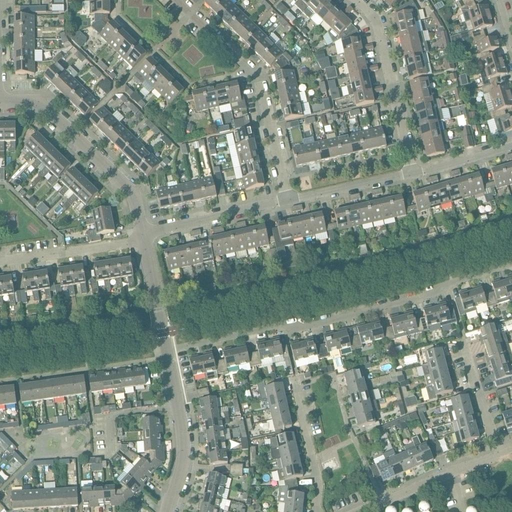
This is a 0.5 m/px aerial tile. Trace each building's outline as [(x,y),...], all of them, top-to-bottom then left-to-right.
[(207,0),(204,4),(213,12),(224,0),(207,0)] [(224,0),(213,12),(221,20),(234,6),(227,0),(224,0)] [(299,0),(294,5),(302,13),(307,7),(314,0),(299,0)] [(314,0),(307,7),(302,13),(310,20),(311,20),(315,15),(328,2),(329,3),(330,3),(332,0),(314,0)] [(398,0),(382,0),(382,1),(390,8),(398,0)] [(460,0),(456,3),(460,9),(474,2),(472,0),(460,0)] [(396,15),(394,16),(397,27),(414,23),(420,22),(418,11),(412,1),(395,11),(396,15)] [(442,1),(436,5),(439,10),(445,6),(442,1)] [(315,15),(311,20),(318,27),(323,22),(336,9),(330,3),(329,3),(328,2),(315,15)] [(474,2),(460,9),(463,15),(465,23),(489,16),(489,15),(491,15),(488,6),(477,9),(474,2)] [(85,3),(82,3),(82,15),(90,15),(95,15),(95,26),(103,22),(107,20),(107,15),(109,15),(109,3),(90,3),(85,3)] [(280,3),(276,8),(280,12),(284,7),(280,3)] [(221,20),(229,28),(242,14),(234,6),(221,20)] [(336,9),(323,22),(331,30),(343,17),(345,18),(349,14),(345,11),(342,15),(336,9)] [(229,28),(237,36),(250,22),(242,14),(229,28)] [(15,17),(15,28),(34,28),(34,16),(15,17)] [(468,32),(458,35),(461,42),(470,39),(485,35),(483,29),(492,26),(489,16),(465,23),(468,32)] [(333,44),(341,40),(357,31),(351,25),(351,24),(345,18),(343,17),(331,30),(327,33),(333,44)] [(443,27),(438,18),(434,20),(439,28),(443,27)] [(103,22),(91,27),(99,36),(108,44),(121,31),(113,22),(111,24),(107,20),(103,22)] [(237,36),(245,44),(259,30),(250,22),(237,36)] [(399,38),(417,33),(414,23),(397,27),(399,38)] [(15,28),(15,40),(34,40),(34,28),(15,28)] [(245,44),(254,52),(267,38),(259,30),(245,44)] [(121,31),(108,44),(116,52),(129,39),(121,31)] [(362,52),(368,51),(367,46),(361,48),(359,39),(357,31),(341,40),(344,54),(361,50),(362,52)] [(417,33),(399,38),(402,48),(419,44),(425,43),(423,32),(417,33)] [(267,38),(254,52),(262,60),(275,46),(280,41),(273,34),(268,39),(267,38)] [(478,45),(480,54),(489,51),(499,48),(496,38),(487,41),(485,35),(470,39),(472,47),(478,45)] [(129,39),(116,52),(124,60),(137,46),(129,39)] [(34,40),(15,40),(15,51),(34,51),(34,40)] [(275,46),(262,60),(270,68),(272,66),(275,70),(289,62),(282,56),(284,54),(283,54),(287,49),(280,42),(276,47),(275,46)] [(422,55),(419,44),(402,48),(404,59),(422,55)] [(137,46),(124,60),(133,68),(146,55),(137,46)] [(364,60),(362,52),(361,50),(344,54),(346,64),(364,60)] [(34,51),(15,51),(15,63),(34,62),(42,62),(42,51),(34,51)] [(490,57),(489,51),(480,54),(474,56),(476,63),(482,62),(484,70),(502,65),(499,54),(490,57)] [(316,60),(322,59),(324,59),(322,52),(317,53),(314,55),(316,60)] [(404,59),(406,69),(424,65),(422,55),(404,59)] [(137,73),(146,81),(159,67),(150,59),(137,73)] [(443,61),(446,72),(454,70),(451,59),(443,61)] [(364,60),(346,64),(349,75),(366,71),(367,73),(372,72),(371,67),(366,69),(364,60)] [(34,62),(15,63),(15,75),(34,74),(34,62)] [(277,75),(275,75),(277,87),(296,83),(293,71),(291,71),(289,62),(275,70),(277,75)] [(52,85),(65,71),(57,63),(56,65),(44,77),(52,85)] [(479,72),(483,88),(496,84),(498,83),(496,77),(507,74),(504,64),(502,65),(484,70),(479,72)] [(406,69),(409,80),(426,76),(424,65),(406,69)] [(146,81),(141,85),(150,93),(154,89),(167,75),(159,67),(146,81)] [(330,69),(325,70),(325,71),(328,80),(335,79),(333,68),(330,69)] [(52,85),(60,93),(74,79),(65,71),(52,85)] [(369,81),(367,73),(366,71),(349,75),(351,85),(369,81)] [(154,89),(162,97),(175,83),(167,75),(154,89)] [(69,101),(82,87),(74,79),(60,93),(69,101)] [(102,83),(101,84),(109,93),(110,91),(111,84),(110,83),(106,79),(102,83)] [(335,80),(328,82),(330,91),(337,89),(335,80)] [(430,91),(427,80),(410,84),(412,95),(430,91)] [(369,81),(351,85),(346,87),(349,97),(354,96),(371,92),(372,94),(377,93),(376,88),(371,90),(369,81)] [(184,91),(175,83),(162,97),(170,105),(179,96),(185,103),(187,97),(182,93),(184,91)] [(237,83),(226,86),(230,105),(241,102),(237,83)] [(277,87),(280,98),(298,94),(296,83),(277,87)] [(489,94),(492,103),(510,97),(507,87),(498,90),(496,84),(483,88),(481,88),(484,96),(489,94)] [(226,86),(215,89),(219,107),(230,105),(226,86)] [(69,101),(77,109),(90,95),(82,87),(69,101)] [(208,110),(219,107),(215,89),(203,91),(208,110)] [(332,101),(340,99),(338,89),(337,89),(330,91),(332,101)] [(196,112),(208,110),(203,91),(192,94),(192,96),(187,97),(185,103),(193,101),(196,112)] [(414,105),(432,101),(430,91),(412,95),(414,105)] [(374,103),(372,94),(371,92),(354,96),(356,107),(374,103)] [(280,98),(282,109),(301,105),(298,94),(280,98)] [(77,109),(85,117),(98,104),(90,95),(77,109)] [(494,119),(506,116),(504,110),(511,107),(511,103),(510,97),(492,103),(494,111),(489,113),(491,120),(494,119)] [(417,116),(441,110),(439,100),(432,101),(414,105),(417,116)] [(285,121),(303,116),(301,105),(282,109),(285,121)] [(90,121),(98,130),(111,116),(103,108),(90,121)] [(441,110),(417,116),(419,126),(437,122),(450,119),(448,109),(441,110)] [(494,119),(498,136),(504,134),(511,131),(511,120),(510,121),(509,115),(506,116),(494,119)] [(106,138),(119,124),(111,116),(98,130),(106,138)] [(245,127),(250,126),(250,123),(249,121),(244,122),(243,119),(233,121),(235,130),(245,127)] [(437,122),(419,126),(422,137),(439,133),(437,122)] [(4,125),(4,142),(10,142),(10,152),(15,152),(15,142),(15,124),(4,125)] [(106,138),(114,146),(128,132),(119,124),(106,138)] [(186,126),(184,132),(191,135),(193,129),(186,126)] [(382,128),(370,131),(375,150),(386,147),(382,128)] [(251,130),(233,134),(235,146),(254,141),(251,130)] [(359,134),(363,152),(375,150),(370,131),(359,134)] [(446,131),(439,133),(422,137),(424,147),(442,143),(448,142),(446,131)] [(114,146),(123,154),(136,140),(128,132),(114,146)] [(33,155),(46,143),(37,134),(25,147),(30,152),(23,159),(26,162),(33,155)] [(359,134),(348,136),(352,155),(363,152),(359,134)] [(337,139),(341,157),(352,155),(348,136),(337,139)] [(465,138),(461,139),(464,150),(472,148),(469,137),(465,138)] [(314,138),(302,140),(304,146),(308,165),(319,162),(315,144),(314,138)] [(337,139),(326,141),(330,160),(341,157),(337,139)] [(123,154),(131,162),(144,148),(136,140),(123,154)] [(235,146),(238,157),(256,152),(254,141),(235,146)] [(315,144),(319,162),(330,160),(326,141),(315,144)] [(42,163),(54,151),(46,143),(33,155),(38,160),(31,166),(35,170),(42,163)] [(442,143),(424,147),(427,158),(444,154),(442,143)] [(308,165),(304,146),(292,149),(296,167),(308,165)] [(131,162),(139,170),(152,156),(144,148),(131,162)] [(50,171),(62,159),(54,151),(42,163),(46,167),(39,174),(43,178),(50,171)] [(256,152),(238,157),(240,168),(259,163),(256,152)] [(159,166),(160,164),(152,156),(139,170),(147,178),(159,166)] [(62,159),(50,171),(54,175),(47,182),(51,186),(58,179),(70,167),(62,159)] [(240,168),(243,179),(261,175),(259,163),(240,168)] [(511,164),(502,168),(508,186),(511,184),(511,164)] [(496,189),(508,186),(502,168),(491,171),(494,182),(488,184),(490,189),(494,188),(496,187),(496,189)] [(69,190),(82,178),(73,169),(61,182),(66,187),(59,194),(62,197),(69,190)] [(243,179),(245,190),(264,186),(261,175),(243,179)] [(479,175),(468,178),(473,196),(484,193),(485,196),(484,196),(486,203),(493,201),(492,197),(490,189),(488,184),(482,186),(479,175)] [(77,198),(90,186),(82,178),(69,190),(74,195),(67,202),(71,205),(77,198)] [(468,178),(457,181),(462,200),(473,196),(468,178)] [(201,181),(205,200),(216,197),(212,179),(201,181)] [(190,184),(194,202),(205,200),(201,181),(190,184)] [(457,181),(446,185),(451,203),(462,200),(457,181)] [(178,186),(183,205),(194,202),(190,184),(178,186)] [(446,185),(435,188),(440,206),(451,203),(446,185)] [(90,186),(77,198),(82,202),(75,210),(79,213),(86,206),(98,194),(90,186)] [(167,189),(171,207),(183,205),(178,186),(167,189)] [(435,188),(424,191),(430,209),(440,206),(435,188)] [(167,189),(156,191),(160,210),(171,207),(167,189)] [(418,213),(430,209),(424,191),(413,195),(416,205),(410,207),(411,212),(417,210),(418,213)] [(32,197),(27,202),(32,208),(37,203),(32,197)] [(402,197),(390,200),(394,218),(406,215),(405,214),(411,212),(410,207),(404,209),(402,197)] [(390,200),(379,202),(383,221),(394,218),(390,200)] [(379,202),(368,205),(372,223),(383,221),(379,202)] [(42,203),(36,210),(43,217),(49,210),(42,203)] [(368,205),(357,207),(361,226),(372,223),(368,205)] [(357,207),(346,210),(350,228),(361,226),(357,207)] [(85,226),(95,224),(112,221),(109,209),(92,213),(94,219),(84,221),(85,226)] [(338,231),(350,228),(346,210),(334,212),(337,224),(331,225),(332,230),(338,229),(338,231)] [(322,214),(310,217),(314,235),(326,233),(326,231),(328,231),(330,243),(334,242),(332,230),(331,225),(325,226),(322,214)] [(303,238),(314,235),(310,217),(299,219),(303,238)] [(288,222),(292,240),(293,240),(303,238),(299,219),(288,222)] [(114,232),(112,221),(95,224),(96,230),(86,232),(89,243),(101,241),(100,235),(114,232)] [(278,229),(272,230),(274,237),(273,237),(274,242),(275,242),(276,249),(283,248),(293,245),(294,245),(293,240),(292,240),(288,222),(277,225),(278,229)] [(253,229),(257,248),(269,245),(268,244),(274,242),(273,237),(267,238),(265,227),(253,229)] [(242,232),(246,250),(257,248),(253,229),(242,232)] [(231,234),(235,253),(246,250),(242,232),(231,234)] [(220,237),(224,255),(235,253),(231,234),(220,237)] [(220,237),(208,240),(209,242),(213,261),(214,261),(213,258),(224,255),(220,237)] [(213,261),(209,242),(198,245),(202,264),(213,261)] [(202,264),(198,245),(187,248),(191,266),(202,264)] [(191,266),(187,248),(176,250),(180,269),(191,266)] [(180,269),(176,250),(164,253),(168,271),(180,269)] [(118,261),(121,279),(128,278),(129,288),(134,287),(133,277),(130,259),(123,260),(123,258),(120,258),(120,257),(117,257),(118,261)] [(106,259),(106,263),(109,281),(116,280),(117,290),(122,289),(121,279),(118,261),(111,262),(111,259),(108,260),(108,259),(106,259)] [(111,291),(109,281),(106,263),(99,264),(99,261),(96,262),(96,261),(94,261),(94,265),(96,280),(90,281),(92,293),(98,292),(97,282),(104,281),(105,291),(111,291)] [(70,265),(70,268),(73,286),(80,285),(82,295),(87,294),(85,284),(83,266),(76,268),(75,265),(73,265),(72,264),(70,265)] [(75,296),(73,286),(70,268),(64,269),(63,267),(61,267),(61,266),(58,266),(59,270),(58,270),(61,286),(55,286),(57,299),(63,298),(61,288),(68,287),(70,297),(75,296)] [(34,270),(35,274),(38,292),(44,290),(46,301),(51,300),(50,290),(47,272),(40,273),(39,270),(37,271),(37,270),(34,270)] [(38,292),(35,274),(28,275),(28,272),(25,273),(25,271),(22,272),(23,276),(25,291),(19,292),(21,304),(27,303),(25,293),(32,292),(34,302),(39,302),(38,292)] [(0,275),(0,285),(2,297),(9,296),(10,306),(15,305),(14,295),(11,277),(4,278),(4,276),(1,276),(1,275),(0,275)] [(494,292),(489,294),(493,306),(498,305),(509,301),(508,298),(504,282),(500,283),(499,281),(491,283),(494,292)] [(473,292),(470,293),(475,308),(486,304),(487,308),(493,306),(489,294),(484,296),(481,286),(472,289),(473,292)] [(460,298),(454,300),(456,304),(460,317),(476,312),(470,293),(468,294),(467,291),(458,294),(460,298)] [(438,308),(435,309),(439,324),(440,328),(457,323),(452,305),(446,307),(445,303),(437,305),(438,308)] [(439,324),(435,309),(432,310),(431,307),(423,309),(425,318),(420,320),(423,332),(429,331),(428,327),(439,324)] [(405,317),(402,318),(406,333),(407,337),(423,332),(420,320),(415,321),(412,312),(404,314),(405,317)] [(387,329),(390,341),(407,337),(406,333),(402,318),(399,319),(398,316),(390,318),(392,327),(387,329)] [(384,343),(390,341),(387,329),(381,330),(379,321),(371,323),(371,326),(368,327),(373,342),(384,339),(384,343)] [(362,345),(373,342),(368,327),(366,327),(365,324),(356,327),(359,336),(354,337),(357,350),(363,348),(362,345)] [(480,341),(499,335),(496,325),(480,330),(481,336),(479,337),(480,341)] [(338,335),(335,335),(339,351),(350,348),(351,351),(357,350),(354,337),(348,339),(346,329),(337,332),(338,335)] [(328,354),(339,351),(335,335),(332,336),(332,333),(323,336),(326,345),(320,346),(324,359),(329,357),(328,354)] [(484,345),(486,351),(508,344),(505,334),(499,335),(480,341),(482,346),(484,345)] [(272,359),(273,364),(284,361),(283,360),(289,359),(286,346),(281,347),(279,338),(270,340),(271,343),(268,344),(272,359)] [(318,360),(324,359),(320,346),(315,348),(312,338),(304,341),(305,343),(302,344),(306,360),(317,357),(318,360)] [(272,359),(268,344),(265,344),(264,341),(256,343),(258,353),(253,354),(256,366),(261,365),(261,362),(272,359)] [(295,363),(306,360),(302,344),(299,345),(298,342),(290,344),(295,363)] [(485,357),(487,362),(511,354),(508,344),(486,351),(488,356),(485,357)] [(250,368),(256,366),(253,354),(247,355),(245,346),(237,348),(237,351),(234,351),(238,367),(249,364),(250,368)] [(425,354),(427,365),(444,361),(441,350),(434,352),(433,346),(421,349),(423,355),(425,354)] [(238,367),(234,351),(232,352),(231,349),(222,351),(225,360),(219,361),(222,374),(228,373),(227,369),(238,367)] [(217,375),(222,374),(219,361),(214,363),(212,353),(203,355),(204,358),(201,359),(204,374),(206,382),(218,380),(217,375)] [(493,371),(511,365),(511,357),(511,354),(487,362),(488,367),(491,366),(493,371)] [(193,377),(204,374),(201,359),(198,359),(197,356),(189,358),(193,377)] [(427,365),(422,367),(424,377),(447,371),(444,361),(427,365)] [(493,383),(495,382),(496,388),(511,383),(511,365),(493,371),(494,377),(491,378),(493,383)] [(143,369),(132,371),(134,387),(145,386),(143,369)] [(132,371),(121,372),(124,389),(134,387),(132,371)] [(344,376),(347,386),(364,382),(361,371),(344,376)] [(450,382),(447,371),(424,377),(427,387),(450,382)] [(121,372),(111,374),(113,390),(114,396),(124,395),(124,389),(121,372)] [(111,374),(100,375),(102,392),(113,390),(111,374)] [(397,378),(395,374),(389,375),(392,385),(398,383),(397,378)] [(100,375),(89,377),(91,394),(102,392),(100,375)] [(86,395),(84,378),(73,379),(75,396),(86,395)] [(75,396),(73,379),(62,381),(64,398),(75,396)] [(275,386),(274,380),(262,383),(263,389),(265,389),(267,399),(284,396),(282,385),(275,386)] [(64,398),(62,381),(51,382),(54,399),(64,398)] [(402,394),(407,393),(405,387),(409,386),(408,381),(400,384),(402,394)] [(54,399),(51,382),(41,384),(43,401),(54,399)] [(350,397),(366,392),(364,382),(347,386),(350,397)] [(426,388),(429,402),(438,399),(437,396),(453,392),(450,382),(427,387),(426,388)] [(43,401),(41,384),(30,385),(32,402),(43,401)] [(32,402),(30,385),(19,387),(21,404),(32,402)] [(14,387),(3,389),(5,406),(16,404),(14,387)] [(209,395),(208,389),(196,391),(198,397),(209,395)] [(495,392),(497,397),(507,394),(506,389),(495,392)] [(372,391),(366,392),(350,397),(353,407),(375,401),(372,391)] [(406,409),(411,407),(407,393),(402,394),(406,409)] [(267,399),(262,401),(264,411),(270,410),(287,406),(284,396),(267,399)] [(445,402),(448,413),(470,407),(468,396),(445,402)] [(200,407),(197,407),(198,412),(217,410),(216,399),(207,400),(199,401),(200,407)] [(375,401),(353,407),(355,418),(372,413),(378,412),(375,401)] [(289,417),(287,406),(270,410),(272,420),(289,417)] [(426,412),(424,406),(417,408),(419,414),(426,412)] [(448,413),(451,424),(456,422),(473,418),(470,407),(448,413)] [(217,410),(198,412),(199,417),(202,417),(202,423),(205,423),(205,422),(228,419),(228,413),(225,412),(218,413),(217,410)] [(511,411),(502,415),(508,433),(511,432),(511,411)] [(375,423),(372,413),(355,418),(358,428),(365,427),(366,432),(380,426),(379,422),(375,423)] [(416,413),(403,418),(404,422),(417,417),(416,413)] [(89,414),(78,416),(79,421),(79,426),(84,425),(90,424),(89,414)] [(51,418),(52,424),(67,422),(66,415),(51,418)] [(289,417),(272,420),(275,431),(292,428),(289,417)] [(403,418),(392,423),(394,427),(399,425),(402,431),(407,429),(404,422),(403,418)] [(456,422),(459,433),(476,428),(473,418),(456,422)] [(159,419),(143,420),(143,432),(160,431),(159,419)] [(206,428),(203,428),(203,433),(223,431),(222,426),(227,425),(229,424),(228,419),(205,422),(205,423),(206,428)] [(384,431),(394,427),(392,423),(383,427),(384,431)] [(458,444),(454,446),(455,451),(464,448),(463,443),(479,439),(476,428),(459,433),(455,434),(458,444)] [(223,431),(203,433),(204,438),(207,438),(208,444),(224,441),(229,441),(230,440),(229,430),(223,431)] [(160,431),(143,432),(144,442),(160,442),(160,431)] [(293,434),(270,439),(271,446),(269,446),(270,451),(272,450),(295,445),(293,434)] [(364,436),(359,439),(363,446),(368,443),(364,436)] [(2,440),(0,441),(0,444),(6,450),(12,444),(5,437),(1,440),(2,440)] [(414,444),(416,449),(423,465),(433,461),(426,445),(421,447),(417,437),(412,440),(414,444)] [(435,452),(441,449),(436,439),(435,440),(430,442),(435,452)] [(209,449),(206,450),(206,455),(226,452),(231,452),(229,441),(224,441),(208,444),(209,449)] [(144,442),(137,443),(138,454),(145,454),(149,454),(149,453),(161,452),(160,442),(144,442)] [(12,444),(6,450),(14,458),(17,455),(13,451),(16,448),(12,444)] [(406,454),(413,469),(423,465),(416,449),(414,444),(404,448),(406,454)] [(295,445),(272,450),(274,461),(277,460),(298,456),(295,445)] [(393,451),(383,455),(393,478),(403,474),(396,458),(393,451)] [(146,463),(154,471),(162,463),(164,463),(163,452),(161,452),(149,453),(149,454),(150,459),(146,463)] [(226,452),(206,455),(207,460),(210,459),(211,465),(227,463),(226,452)] [(406,454),(396,458),(403,474),(413,469),(406,454)] [(14,458),(22,466),(25,463),(17,455),(14,458)] [(383,483),(393,478),(383,455),(382,455),(383,456),(373,460),(375,465),(370,467),(375,479),(380,476),(383,483)] [(298,456),(277,460),(279,471),(283,470),(300,466),(298,456)] [(142,460),(135,468),(147,479),(154,471),(146,463),(142,460)] [(31,462),(18,475),(21,478),(32,467),(32,462),(31,462)] [(303,477),(300,466),(283,470),(277,471),(279,482),(281,482),(282,487),(298,487),(296,479),(303,477)] [(135,468),(128,476),(140,488),(147,479),(135,468)] [(0,471),(0,487),(2,486),(8,480),(0,472),(0,471)] [(204,484),(223,489),(226,478),(210,474),(208,480),(205,479),(204,484)] [(128,476),(120,485),(124,488),(133,496),(140,488),(128,476)] [(206,489),(204,495),(221,499),(223,489),(204,484),(203,489),(206,489)] [(279,487),(277,503),(285,504),(302,506),(304,495),(297,494),(298,487),(282,487),(279,487)] [(103,488),(92,489),(93,506),(104,505),(103,488)] [(115,488),(103,488),(104,505),(115,504),(114,492),(115,492),(115,488)] [(115,492),(114,492),(115,504),(115,506),(126,506),(126,504),(133,496),(124,488),(120,492),(115,492)] [(66,490),(67,507),(78,507),(77,489),(66,490)] [(92,489),(81,490),(82,506),(93,506),(92,489)] [(55,491),(56,508),(67,507),(66,490),(55,491)] [(45,508),(44,491),(33,492),(34,509),(45,508)] [(44,491),(45,508),(56,508),(55,491),(44,491)] [(34,509),(33,492),(23,493),(24,510),(34,509)] [(24,510),(23,493),(11,493),(12,510),(24,510)] [(221,499),(204,495),(203,501),(200,500),(199,505),(218,510),(221,499)] [(419,508),(419,509),(419,510),(419,511),(420,511),(419,511),(428,511),(429,511),(430,511),(430,510),(430,509),(430,508),(430,507),(430,506),(429,506),(429,505),(429,504),(428,504),(427,504),(427,503),(426,503),(425,503),(424,503),(423,503),(422,503),(421,504),(420,504),(420,505),(419,506),(419,507),(419,508)]
